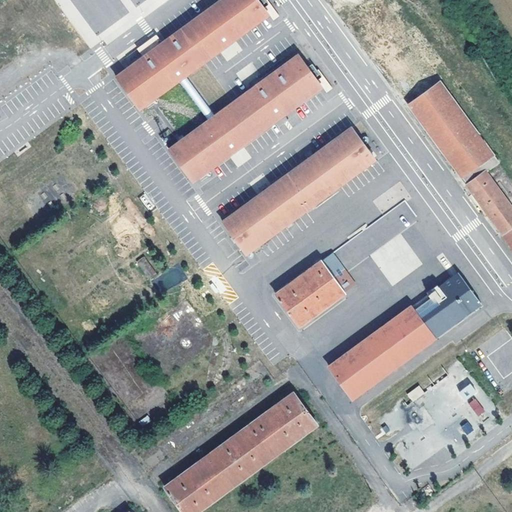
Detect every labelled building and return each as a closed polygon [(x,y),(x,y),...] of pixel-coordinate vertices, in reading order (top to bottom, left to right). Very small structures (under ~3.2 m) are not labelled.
[(262,0),(217,0),(115,75),(141,110),(272,14),(262,0)] [(378,0),(375,0),(347,21),(461,178),(495,154),(378,0)] [(300,51),(169,148),(194,183),(326,87),(300,51)] [(350,125),(218,221),(244,255),(375,160),(350,125)] [(464,184),(511,250),(511,205),(485,169),(464,184)] [(389,240),(418,220),(406,201),(353,236),(358,243),(349,249),(353,255),(344,260),(349,268),(370,253),(376,261),(394,249),(389,240)] [(332,253),(275,294),(298,325),(354,284),(332,253)] [(148,280),(157,274),(144,256),(136,261),(148,280)] [(422,296),(447,330),(482,305),(457,270),(422,296)] [(447,330),(422,296),(325,367),(351,402),(447,330)] [(471,384),(460,390),(465,399),(476,393),(471,384)] [(419,385),(407,394),(413,402),(424,393),(419,385)] [(298,389),(169,483),(190,511),(193,511),(320,419),(298,389)] [(468,404),(478,416),(485,411),(475,398),(468,404)] [(467,435),(474,429),(467,421),(460,427),(467,435)]
